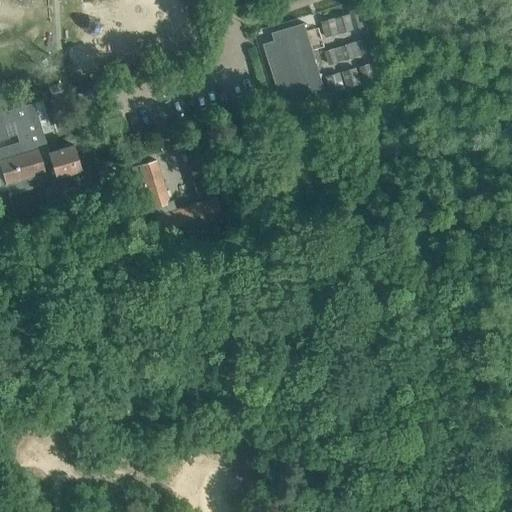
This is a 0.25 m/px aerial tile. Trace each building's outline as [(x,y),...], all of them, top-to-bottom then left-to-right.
[(362,26),(357,8),(350,11),(355,28),(362,26)] [(340,32),(352,29),(348,13),(335,17),(340,32)] [(325,36),(338,33),(334,17),(321,20),(325,36)] [(274,40),(263,43),(282,105),(325,92),(303,22),(271,32),(274,40)] [(373,51),(369,37),(325,50),(329,64),(373,51)] [(372,62),(359,66),(364,82),(377,78),(372,62)] [(356,67),(343,71),(348,86),(360,83),(356,67)] [(340,72),(327,76),(332,91),(344,87),(340,72)] [(85,102),(101,97),(99,90),(83,94),(85,102)] [(50,100),(54,112),(50,113),(56,132),(80,124),(74,105),(69,107),(66,95),(50,100)] [(0,147),(0,170),(7,194),(13,216),(72,198),(65,174),(80,170),(72,145),(48,152),(37,113),(34,102),(25,105),(0,112),(0,140),(8,138),(4,124),(12,122),(18,143),(0,147)] [(182,144),(196,191),(199,202),(175,209),(172,200),(168,201),(155,160),(131,167),(144,211),(152,209),(161,238),(223,220),(216,195),(222,193),(205,137),(182,144)] [(116,171),(99,176),(102,185),(118,180),(116,171)] [(127,214),(116,217),(120,234),(132,231),(127,214)]
